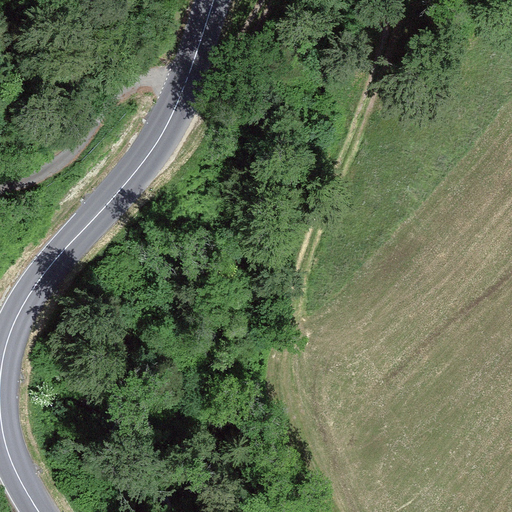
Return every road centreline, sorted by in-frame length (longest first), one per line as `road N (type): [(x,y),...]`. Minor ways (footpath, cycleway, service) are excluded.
road 1 (track): [(395,0),(395,20),(288,321),(285,372),(331,511)]
road 2 (secondary): [(214,0),(162,133),(24,303),(0,390)]
road 3 (secondary): [(0,395),(7,450),(39,511)]
